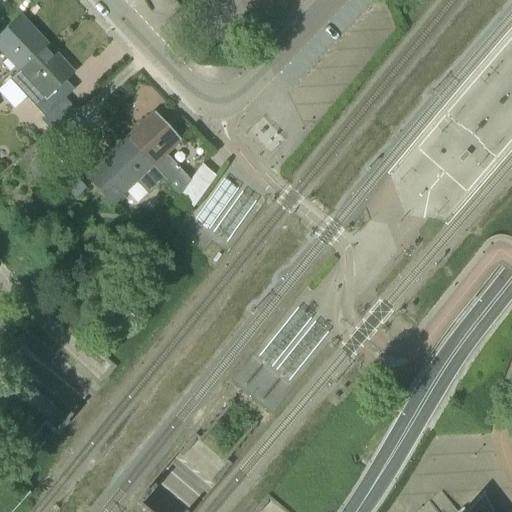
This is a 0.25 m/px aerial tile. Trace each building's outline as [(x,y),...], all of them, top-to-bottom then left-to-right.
[(0,53),(18,73),(47,46),(21,19),(0,38),(0,53)] [(47,46),(18,73),(9,81),(44,118),(41,121),(51,132),(62,121),(64,124),(77,112),(65,100),(75,91),(66,81),(73,74),(47,46)] [(165,155),(180,141),(155,115),(127,140),(165,181),(166,180),(193,210),(216,178),(201,165),(188,185),(177,173),(180,170),(165,155)] [(67,170),(53,155),(66,144),(54,131),(41,143),(40,142),(11,168),(28,186),(35,180),(45,190),(67,170)] [(127,194),(141,181),(152,193),(165,181),(127,140),(99,167),(89,177),(115,205),(127,194)] [(103,363),(94,355),(90,360),(99,367),(103,363)] [(491,511),(483,493),(466,511),(491,511)]
